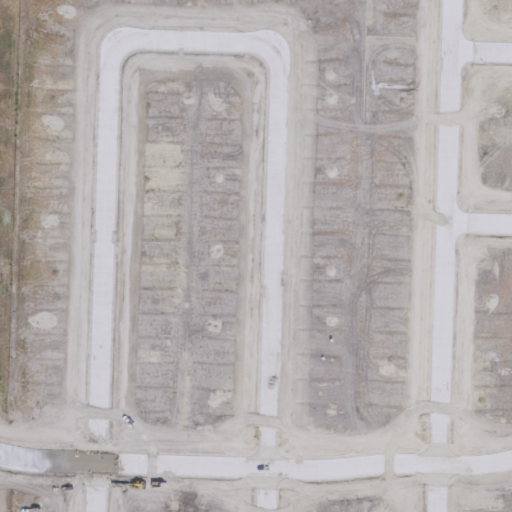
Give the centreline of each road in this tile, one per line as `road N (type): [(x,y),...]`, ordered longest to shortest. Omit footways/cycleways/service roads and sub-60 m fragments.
road 1 (residential): [(265,511),(278,67),(276,55),(255,44),(138,42),(110,54),(94,467)]
road 2 (residential): [(511,56),(450,55),(436,511)]
road 3 (residential): [(93,511),(94,467),(312,471),(511,461)]
